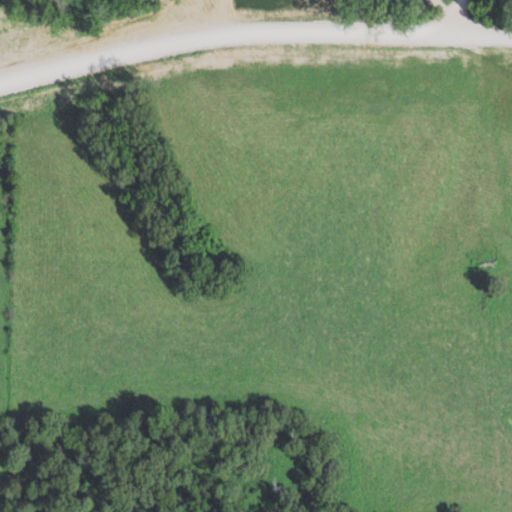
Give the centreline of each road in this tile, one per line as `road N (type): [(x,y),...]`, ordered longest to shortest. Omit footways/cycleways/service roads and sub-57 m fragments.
road 1 (residential): [(455,0),(390,26),(197,27),(0,74)]
road 2 (residential): [(511,29),(390,26)]
